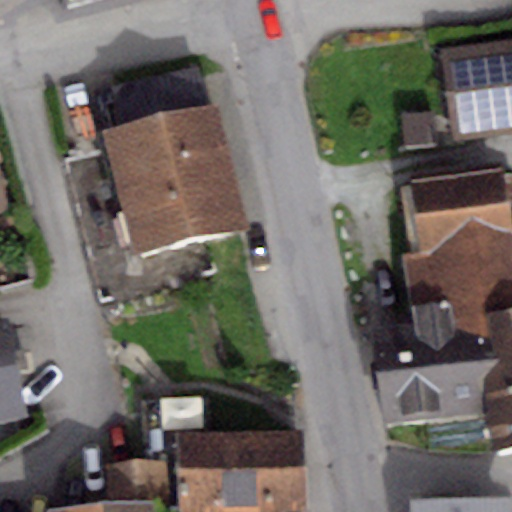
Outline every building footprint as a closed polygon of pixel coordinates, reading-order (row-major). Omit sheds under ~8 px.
[(511,39),(442,49),(453,135),(511,127),(511,39)] [(119,128),(104,132),(132,254),(246,226),(213,104),(203,107),(198,72),(109,86),(119,128)] [(433,112),(399,115),(403,147),(436,144),(433,112)] [(511,240),(502,165),(410,178),(420,251),(401,254),(409,310),(451,305),(454,319),(487,315),(511,311),(511,240)] [(0,179),(0,215),(8,214),(0,179)] [(451,305),(409,310),(412,329),(375,334),(387,419),(500,403),(487,315),(454,319),(451,305)] [(511,311),(487,315),(500,403),(506,449),(511,448),(511,311)] [(8,322),(0,323),(0,417),(24,413),(8,322)] [(177,434),(211,432),(209,399),(141,400),(146,460),(106,462),(108,505),(149,502),(180,502),(177,434)] [(211,432),(177,434),(180,502),(180,511),(287,511),(307,510),(303,428),(211,432)] [(511,511),(511,500),(413,503),(413,511),(511,511)] [(108,505),(48,510),(48,511),(150,511),(149,502),(108,505)]
